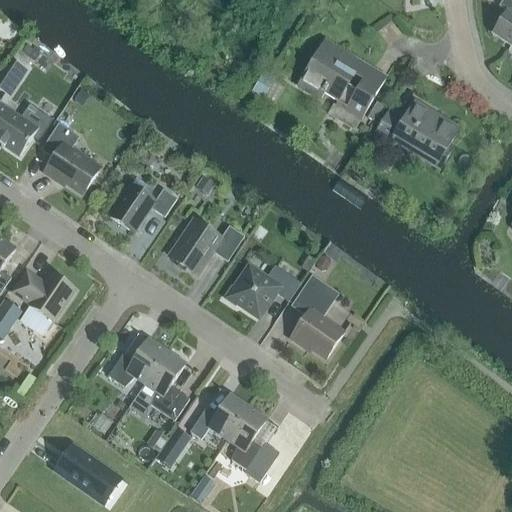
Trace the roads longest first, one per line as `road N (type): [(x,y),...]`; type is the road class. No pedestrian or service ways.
road 1 (residential): [(0,476),(131,283)]
road 2 (residential): [(131,283),(318,411)]
road 3 (residential): [(0,193),(131,283)]
road 4 (residential): [(511,115),(470,83),(454,0)]
